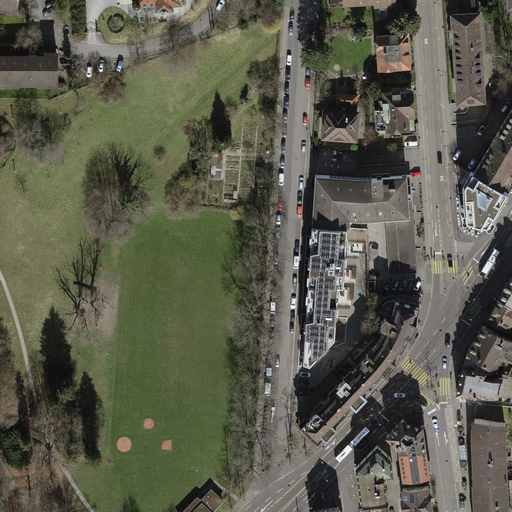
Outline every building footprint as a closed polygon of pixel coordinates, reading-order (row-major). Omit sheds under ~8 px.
[(0,0),(0,8),(17,10),(17,0),(0,0)] [(185,2),(185,0),(134,0),(135,1),(133,2),(133,4),(133,5),(133,7),(135,8),(137,9),(138,8),(140,7),(141,6),(155,5),(156,10),(173,9),(173,4),(180,4),(182,5),(182,4),(181,3),(181,2),(185,2)] [(343,0),(344,4),(374,2),(374,5),(386,5),(387,17),(403,16),(401,0),(343,0)] [(454,56),(482,54),(479,12),(451,14),(452,28),(450,29),(451,42),(453,42),(454,56)] [(408,33),(378,35),(380,69),(410,67),(408,33)] [(30,57),(10,57),(10,83),(57,83),(57,53),(45,53),(45,57),(36,57),(36,55),(33,55),(30,55),(30,57)] [(482,54),(454,56),(456,76),(453,76),(454,90),(457,89),(458,103),(485,101),(482,54)] [(0,82),(10,83),(10,57),(0,56),(0,82)] [(377,129),(379,129),(380,131),(384,130),(385,130),(386,128),(400,128),(408,127),(413,127),(413,115),(412,90),(385,92),(385,102),(384,102),(385,108),(376,109),(377,129)] [(337,103),(342,103),(357,104),(357,95),(338,94),(337,103)] [(356,112),(357,104),(342,103),(341,112),(356,112)] [(511,108),(493,141),(511,152),(511,108)] [(342,140),(344,138),(356,138),(357,112),(356,112),(341,112),(325,111),(324,137),(335,137),(338,140),(342,140)] [(400,136),(400,128),(386,128),(385,130),(384,130),(385,137),(400,136)] [(511,152),(493,141),(474,173),(509,193),(511,188),(511,152)] [(214,152),(213,163),(221,163),(221,153),(214,152)] [(509,193),(474,173),(471,171),(463,184),(465,218),(466,220),(467,220),(490,226),(509,193)] [(413,269),(407,175),(364,178),(316,174),(312,226),(313,226),(347,228),(350,228),(350,219),(360,220),(368,220),(386,219),(389,270),(413,269)] [(344,277),(337,277),(338,271),(345,272),(346,242),(340,241),(340,237),(347,237),(347,228),(313,226),(312,237),(316,237),(316,243),(312,243),(311,258),(312,258),(312,265),(310,265),(310,274),(314,276),(313,282),(309,282),(309,283),(338,284),(344,285),(344,277)] [(511,276),(509,282),(506,280),(503,286),(505,288),(500,297),(501,298),(511,304),(511,276)] [(306,329),(305,347),(309,348),(308,355),(316,357),(335,337),(337,298),(332,297),(333,292),(338,293),(338,284),(309,283),(309,293),(312,294),(312,301),(308,300),(307,321),(310,322),(310,329),(306,329)] [(511,304),(501,298),(489,318),(506,328),(510,321),(511,322),(511,304)] [(386,328),(380,338),(401,350),(402,351),(407,339),(409,336),(412,337),(418,322),(415,321),(416,318),(420,307),(395,301),(395,302),(391,301),(387,302),(383,305),(381,309),(382,314),(385,318),(382,320),(382,326),(386,328)] [(511,341),(483,325),(480,331),(476,338),(475,340),(471,346),(469,351),(478,357),(487,364),(495,370),(499,363),(505,367),(509,359),(511,360),(511,369),(509,376),(510,376),(511,377),(511,341)] [(366,357),(354,370),(371,386),(375,382),(378,379),(385,372),(387,373),(396,362),(394,360),(397,356),(401,350),(380,338),(378,342),(372,350),(366,357)] [(478,357),(469,351),(464,361),(463,366),(461,374),(459,373),(457,382),(459,383),(457,393),(511,397),(511,377),(510,376),(509,379),(504,378),(505,375),(501,374),(501,377),(497,376),(498,372),(495,370),(487,364),(486,370),(478,368),(479,366),(476,364),(478,357)] [(354,370),(331,393),(348,410),(355,403),(356,405),(366,395),(365,393),(371,386),(354,370)] [(343,415),(348,410),(331,393),(310,415),(305,411),(300,411),(299,424),(317,442),(325,434),(326,436),(336,426),(335,424),(340,419),(343,415)] [(400,449),(400,451),(426,447),(422,424),(418,423),(408,419),(403,418),(387,435),(399,447),(400,449)] [(474,429),(475,481),(506,480),(504,434),(504,428),(505,422),(475,418),(474,423),(474,429)] [(377,443),(356,466),(356,470),(358,481),(385,477),(384,475),(394,473),(391,457),(377,443)] [(426,447),(400,451),(403,478),(429,474),(427,461),(426,447)] [(385,477),(358,481),(360,491),(361,501),(388,497),(385,477)] [(506,480),(475,481),(477,511),(507,511),(508,508),(509,508),(509,500),(507,500),(506,480)] [(431,511),(429,485),(403,488),(404,497),(402,498),(403,511),(405,511),(431,511)] [(192,511),(201,503),(201,502),(213,491),(211,489),(201,499),(197,496),(180,511),(192,511)] [(213,491),(201,502),(201,503),(192,511),(211,511),(222,500),(213,491)]
